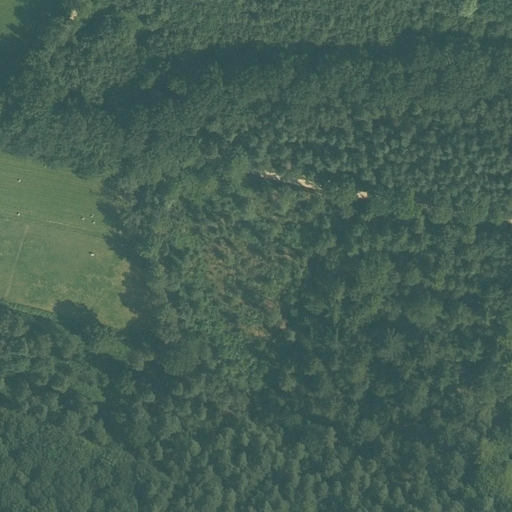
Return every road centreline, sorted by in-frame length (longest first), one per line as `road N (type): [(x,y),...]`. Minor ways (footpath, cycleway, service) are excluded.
road 1 (track): [(511,218),(359,195),(0,110)]
road 2 (track): [(143,474),(0,425)]
